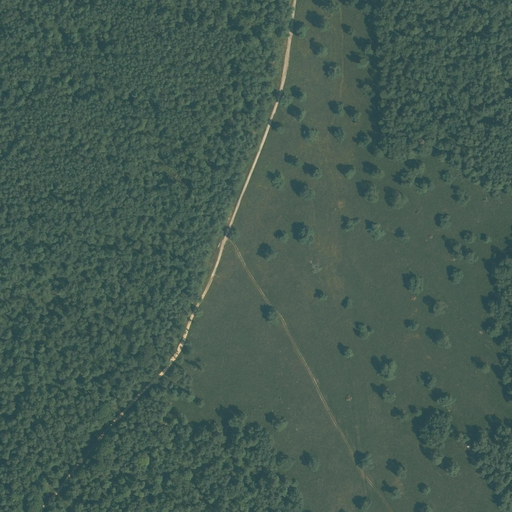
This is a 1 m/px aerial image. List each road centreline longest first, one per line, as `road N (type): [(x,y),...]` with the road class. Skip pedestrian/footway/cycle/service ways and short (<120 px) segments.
road 1 (track): [(38,511),(175,356),(271,123),(295,0)]
road 2 (track): [(225,240),(283,321),(361,471),(392,511)]
